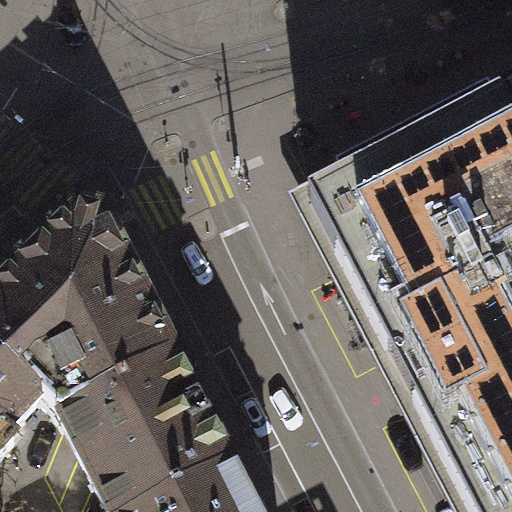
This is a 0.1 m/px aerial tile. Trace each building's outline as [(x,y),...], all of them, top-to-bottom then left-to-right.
[(511,85),(488,99),(491,105),(511,93),(511,85)] [(511,93),(491,105),(511,144),(511,93)] [(414,415),(464,511),(511,511),(511,144),(491,105),(488,99),(343,165),(351,181),(306,205),(385,355),(389,353),(420,411),(414,415)] [(351,181),(343,165),(285,194),(450,511),(464,511),(414,415),(420,411),(389,353),(385,355),(306,205),(351,181)] [(57,419),(59,422),(176,362),(104,219),(78,211),(0,287),(0,356),(46,400),(43,404),(57,419)] [(8,441),(43,404),(46,400),(0,356),(0,463),(15,447),(8,441)] [(104,511),(146,511),(231,469),(176,362),(59,422),(104,511)] [(253,511),(231,469),(146,511),(253,511)]
